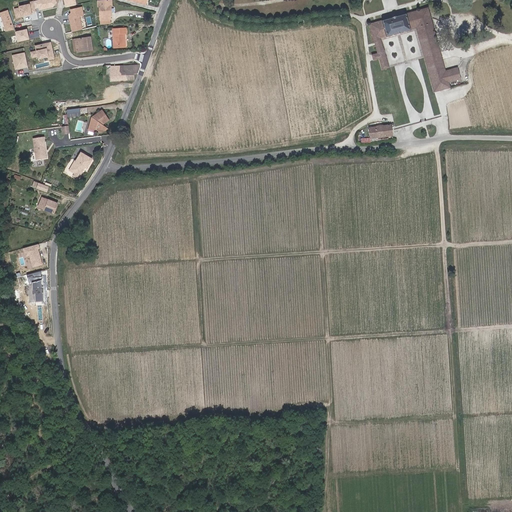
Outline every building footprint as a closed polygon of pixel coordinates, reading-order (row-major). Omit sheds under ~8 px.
[(99,20),(100,20),(111,20),(111,15),(112,15),(112,7),(113,7),(112,0),(99,0),(97,0),(97,7),(99,7),(99,16),(99,17),(100,17),(99,20)] [(13,6),(16,17),(38,11),(35,1),(13,6)] [(80,16),(84,15),(82,7),(71,10),(72,14),(68,15),(73,31),(83,29),(80,16)] [(369,25),(378,58),(373,60),(374,66),(380,64),(381,70),(389,67),(380,38),(384,37),(386,36),(409,30),(415,29),(432,91),(448,86),(446,81),(458,77),(455,65),(443,69),(426,8),(419,10),(419,9),(418,8),(417,9),(416,10),(416,11),(370,24),(370,22),(369,22),(368,22),(367,22),(367,23),(367,24),(367,25),(368,25),(369,25)] [(8,9),(0,11),(0,15),(5,32),(15,29),(8,9)] [(112,29),(113,48),(126,47),(125,34),(127,34),(127,28),(112,29)] [(15,41),(27,39),(26,29),(14,30),(15,41)] [(76,49),(73,49),(73,51),(75,51),(76,52),(91,50),(90,37),(75,39),(75,43),(76,49)] [(36,51),(30,52),(33,64),(54,59),(51,42),(35,45),(36,51)] [(11,54),(14,69),(28,66),(25,51),(11,54)] [(110,65),(105,65),(105,69),(110,68),(110,81),(126,80),(125,72),(122,72),(122,66),(110,66),(110,65)] [(126,80),(133,79),(133,74),(133,71),(131,71),(131,65),(122,66),(122,72),(125,72),(126,80)] [(139,67),(139,65),(131,65),(131,71),(133,71),(133,74),(136,74),(139,67)] [(79,109),(66,110),(67,117),(80,116),(79,109)] [(94,132),(99,131),(101,128),(99,126),(102,124),(106,120),(108,119),(101,111),(91,118),(88,130),(94,132)] [(368,128),(370,138),(377,137),(377,138),(384,137),(384,136),(392,135),(391,124),(382,126),(382,125),(376,126),(368,128)] [(43,136),(32,138),(35,159),(46,158),(43,136)] [(87,169),(92,160),(84,155),(81,154),(81,153),(76,162),(75,161),(69,171),(80,177),(84,170),(83,170),(84,167),(87,169)] [(36,188),(46,192),(48,187),(38,183),(36,188)] [(41,208),(53,213),(57,203),(41,197),(37,207),(39,208),(41,202),(43,203),(41,208)] [(25,264),(27,273),(40,270),(43,269),(42,265),(37,266),(37,263),(33,248),(21,251),(21,252),(24,252),(24,256),(25,258),(26,263),(25,264)] [(14,269),(18,287),(26,285),(22,267),(14,269)] [(35,294),(37,304),(44,303),(42,293),(36,294),(35,294)]
